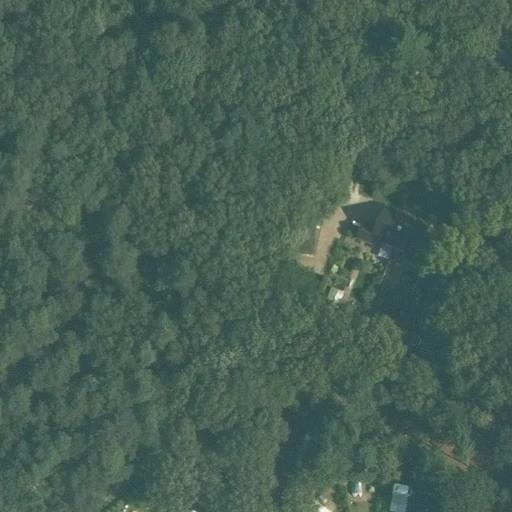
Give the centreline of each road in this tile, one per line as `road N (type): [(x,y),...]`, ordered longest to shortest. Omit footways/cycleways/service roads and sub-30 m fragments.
road 1 (track): [(263,474),(318,288),(406,101),(445,53),(485,22),(511,13)]
road 2 (track): [(263,474),(217,455),(189,388),(109,304),(75,244),(0,178)]
road 3 (unknown): [(39,0),(148,82),(171,82),(246,40),(346,0)]
road 4 (track): [(84,0),(126,33),(168,43),(199,36),(254,0)]
